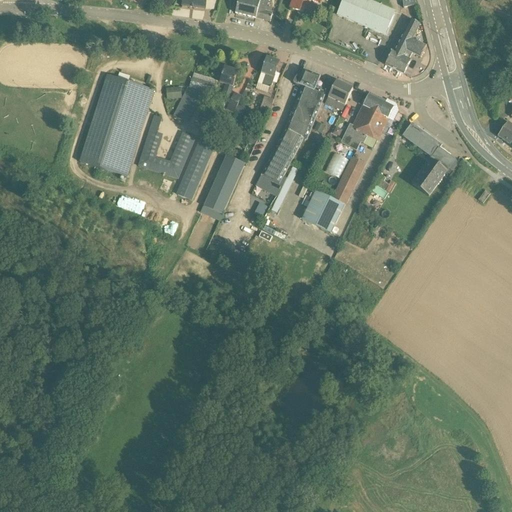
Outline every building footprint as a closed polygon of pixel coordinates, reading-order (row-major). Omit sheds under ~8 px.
[(183,0),(182,7),(206,10),(206,0),(183,0)] [(268,0),(260,0),(260,2),(249,0),(238,0),(236,14),(256,19),(257,16),(264,17),(263,21),(271,23),(273,13),(266,12),(268,0)] [(294,0),(291,8),(300,11),(301,7),(318,13),(322,0),(294,0)] [(371,3),(362,0),(344,0),(338,16),(361,26),(371,3)] [(415,0),(403,0),(405,9),(417,6),(415,0)] [(371,3),(361,26),(385,36),(394,13),(371,3)] [(420,25),(412,21),(404,35),(412,39),(420,25)] [(412,39),(404,35),(398,47),(421,58),(426,47),(412,39)] [(411,61),(393,51),(385,66),(404,75),(411,61)] [(280,63),(267,58),(257,84),(271,89),(280,63)] [(238,72),(225,68),(220,83),(226,85),(222,101),(229,103),(238,72)] [(286,128),(262,174),(256,187),(268,193),(276,197),(278,198),(287,179),(284,178),(304,139),(307,141),(315,121),(327,85),(319,81),(321,78),(304,71),(301,77),(299,77),(298,77),(297,78),(296,78),(296,79),(295,80),(295,81),(294,82),(293,84),(296,85),(299,85),(302,86),(293,113),(287,129),(286,128)] [(215,81),(195,74),(192,83),(213,89),(215,81)] [(154,92),(108,77),(80,163),(120,176),(136,125),(142,127),(154,92)] [(345,105),(353,90),(337,82),(325,104),(331,107),(335,100),(345,105)] [(166,89),(168,101),(182,99),(181,88),(166,89)] [(202,94),(188,88),(174,117),(189,122),(202,94)] [(242,97),(235,94),(227,110),(234,114),(235,113),(238,105),(242,97)] [(374,149),(394,109),(369,96),(354,127),(350,125),(340,143),(356,151),(361,142),(374,149)] [(274,101),(264,97),(260,109),(270,112),(274,101)] [(246,109),(238,105),(235,113),(242,116),(246,109)] [(163,136),(158,134),(162,119),(154,116),(150,132),(139,167),(178,181),(196,139),(182,133),(170,162),(156,158),(163,136)] [(318,123),(314,130),(322,134),(325,126),(318,123)] [(511,127),(507,123),(498,137),(511,147),(511,127)] [(438,143),(412,125),(403,137),(432,158),(438,150),(435,147),(438,143)] [(213,149),(219,136),(204,130),(199,142),(176,195),(191,201),(213,149)] [(248,143),(255,145),(257,139),(250,136),(248,143)] [(336,141),(330,138),(326,145),(332,148),(336,141)] [(455,161),(438,150),(432,158),(412,185),(429,197),(449,169),(455,162),(455,161)] [(326,172),(340,179),(349,161),(335,154),(326,172)] [(246,165),(228,157),(205,207),(223,215),(246,165)] [(364,164),(351,159),(332,199),(344,205),(364,164)] [(455,162),(449,169),(452,171),(458,164),(455,162)] [(391,182),(380,175),(375,184),(386,190),(391,182)] [(485,191),(478,201),(483,204),(490,195),(485,191)] [(114,207),(145,216),(149,202),(119,192),(114,207)] [(345,206),(316,192),(302,220),(331,235),(345,206)]
